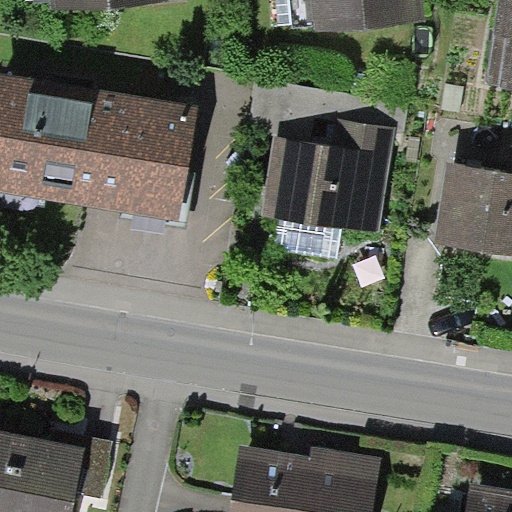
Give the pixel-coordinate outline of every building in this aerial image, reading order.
[(46,0),(48,15),(163,3),(162,0),(46,0)] [(301,0),(306,39),(421,27),(418,0),(301,0)] [(511,0),(499,0),(486,86),(511,89),(511,0)] [(0,204),(180,231),(199,108),(0,78),(0,204)] [(380,233),(392,126),(334,120),(330,154),(267,147),(259,221),(380,233)] [(511,259),(511,181),(439,175),(432,253),(511,259)] [(0,511),(2,511),(21,416),(0,411),(0,511)] [(21,416),(2,511),(71,511),(77,484),(87,429),(21,416)] [(113,434),(87,429),(77,484),(103,489),(113,434)] [(368,511),(379,449),(314,438),(312,449),(242,437),(230,511),(368,511)] [(511,511),(511,480),(474,474),(467,511),(511,511)]
